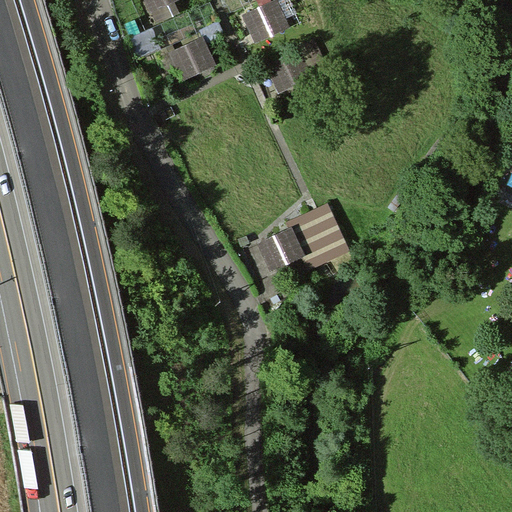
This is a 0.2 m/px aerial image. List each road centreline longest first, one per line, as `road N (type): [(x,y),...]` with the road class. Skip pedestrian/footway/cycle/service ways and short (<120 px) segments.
road 1 (motorway): [(116,511),(54,191),(0,0)]
road 2 (residential): [(94,0),(150,142),(246,307)]
road 3 (motorway): [(0,212),(58,511)]
